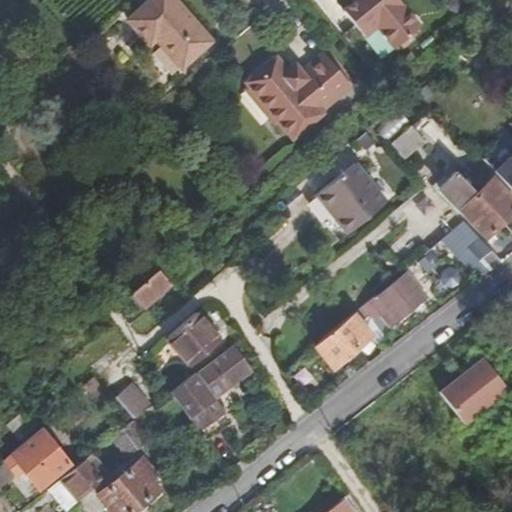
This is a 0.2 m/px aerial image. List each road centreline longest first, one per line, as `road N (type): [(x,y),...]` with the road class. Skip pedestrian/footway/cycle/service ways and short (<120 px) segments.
road 1 (track): [(368,511),(217,291),(140,352),(0,161)]
road 2 (residential): [(511,273),(212,511)]
